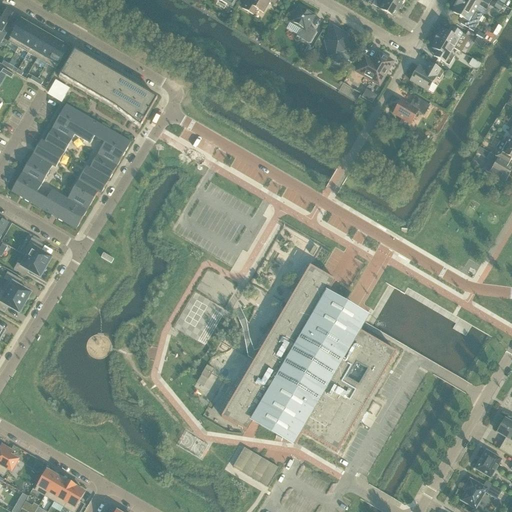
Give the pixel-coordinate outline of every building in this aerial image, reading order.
[(247,0),(242,9),(253,15),(257,10),(263,14),(270,2),(274,5),(277,0),(247,0)] [(375,0),(373,5),(395,18),(403,5),(403,6),(404,4),(396,0),(375,0)] [(458,0),(458,1),(475,12),(479,6),(486,10),(492,0),(491,0),(458,0)] [(483,16),(475,12),(458,1),(454,7),(456,8),(453,13),(464,19),(461,24),(474,32),(479,22),(483,16)] [(504,5),(498,2),(495,8),(501,11),(504,5)] [(309,27),(315,16),(300,7),(290,23),(301,29),(297,37),(309,44),(317,32),(309,27)] [(0,11),(0,46),(10,30),(5,27),(12,15),(1,9),(1,10),(0,11)] [(21,21),(9,42),(19,48),(31,27),(28,25),(21,21)] [(31,27),(19,48),(28,54),(41,32),(35,29),(34,29),(31,27)] [(436,38),(454,49),(460,52),(468,37),(467,36),(456,30),(450,27),(447,32),(443,30),(440,35),(438,34),(436,38)] [(348,52),(352,51),(348,35),(339,30),(330,32),(325,42),(329,57),(333,56),(334,61),(339,64),(340,67),(347,65),(346,62),(347,62),(350,57),(348,52)] [(495,36),(487,31),(483,39),(491,44),(495,36)] [(41,32),(28,54),(37,59),(49,38),(46,36),(47,36),(41,32)] [(49,38),(37,59),(47,64),(59,44),(56,42),(56,41),(50,37),(49,38)] [(483,48),(486,42),(478,37),(474,43),(483,48)] [(451,54),(454,49),(436,38),(433,43),(435,43),(432,49),(442,55),(439,60),(449,66),(455,57),(451,54)] [(59,44),(47,64),(56,70),(69,49),(63,45),(62,46),(59,44)] [(62,73),(59,78),(114,110),(132,124),(139,130),(157,99),(75,51),(62,73)] [(381,84),(394,62),(378,53),(371,65),(363,60),(356,72),(377,85),(381,84)] [(440,79),(444,72),(432,65),(428,72),(419,67),(411,81),(428,92),(436,77),(440,79)] [(56,83),(50,94),(61,101),(68,89),(56,83)] [(349,93),(360,98),(364,90),(353,85),(349,93)] [(366,91),(362,98),(373,104),(377,97),(366,91)] [(425,115),(430,106),(415,97),(410,106),(401,101),(393,114),(411,125),(419,112),(425,115)] [(42,140),(11,192),(31,204),(53,167),(56,168),(75,135),(90,145),(102,125),(90,118),(86,116),(67,105),(45,142),(42,140)] [(52,190),(41,210),(76,230),(98,193),(101,195),(132,142),(112,131),(90,168),(87,166),(68,199),(52,190)] [(491,138),(498,142),(502,134),(495,131),(491,138)] [(511,146),(507,144),(503,141),(501,142),(497,149),(497,151),(498,152),(495,157),(509,165),(511,160),(511,159),(511,146)] [(509,165),(495,157),(490,154),(487,159),(489,161),(484,170),(505,183),(511,173),(506,170),(509,165)] [(32,240),(23,255),(28,257),(46,268),(46,267),(51,258),(40,251),(43,246),(32,240)] [(314,246),(310,254),(313,256),(318,249),(314,246)] [(18,264),(14,270),(25,276),(28,271),(40,278),(45,268),(45,269),(46,268),(28,257),(22,267),(18,264)] [(362,333),(358,331),(350,344),(341,339),(343,337),(318,322),(322,317),(325,319),(328,315),(324,313),(331,301),(326,298),(336,281),(327,276),(318,271),(313,268),(312,267),(311,267),(310,268),(304,278),(300,275),(298,280),(301,282),(296,291),(292,289),(289,294),(293,296),(287,305),(283,303),(281,307),(285,310),(280,319),(278,318),(276,321),(278,322),(271,333),(268,331),(265,335),(269,337),(247,374),(243,372),(241,377),(244,379),(239,388),(235,386),(233,390),(236,393),(222,417),(246,432),(247,433),(254,421),(258,424),(258,425),(287,442),(296,428),(300,430),(300,431),(303,433),(338,453),(350,432),(353,427),(354,427),(355,424),(380,382),(382,380),(381,379),(396,353),(366,335),(363,334),(362,333)] [(8,281),(3,290),(7,293),(25,304),(26,303),(25,303),(31,294),(19,287),(22,281),(8,273),(4,279),(8,281)] [(3,290),(0,294),(0,309),(4,312),(8,306),(19,313),(25,304),(7,293),(3,290)] [(262,316),(258,321),(265,326),(268,321),(262,316)] [(207,366),(202,375),(209,379),(214,370),(208,366),(207,366)] [(497,433),(508,439),(505,445),(511,449),(511,422),(505,419),(497,433)] [(2,445),(0,448),(0,474),(4,476),(8,470),(12,472),(19,460),(11,456),(13,452),(2,445)] [(245,448),(233,467),(268,488),(279,468),(245,448)] [(482,458),(479,463),(480,463),(475,470),(491,479),(502,460),(487,451),(482,458)] [(47,471),(35,491),(45,497),(57,477),(47,471)] [(57,477),(45,497),(54,502),(66,482),(65,482),(57,477)] [(466,487),(468,489),(461,501),(476,509),(485,493),(497,499),(502,491),(486,482),(484,487),(470,479),(466,487)] [(66,482),(54,502),(64,508),(75,488),(76,488),(76,487),(66,481),(65,482),(66,482)] [(75,488),(64,508),(71,511),(81,511),(85,506),(80,502),(85,493),(76,488),(75,488)]
